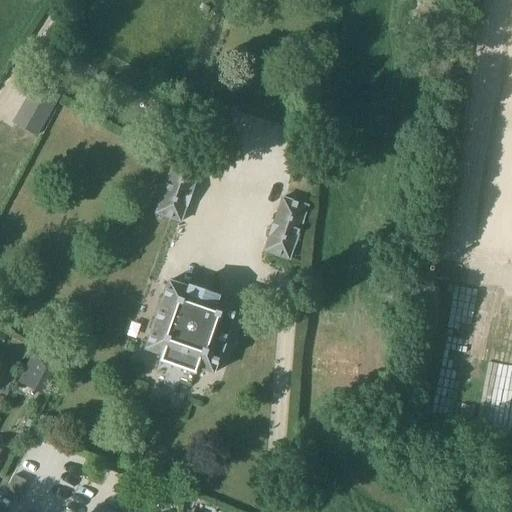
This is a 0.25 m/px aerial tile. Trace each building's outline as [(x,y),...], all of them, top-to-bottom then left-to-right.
[(511,262),(511,24),(475,256),(511,262)] [(37,82),(13,123),(37,137),(60,95),(37,82)] [(199,169),(172,160),(153,216),(180,225),(199,169)] [(294,202),(281,198),(261,253),(289,263),(308,207),(294,202)] [(237,307),(185,289),(168,283),(144,352),(161,357),(155,375),(190,387),(196,369),(213,375),(237,307)] [(59,364),(33,351),(18,382),(43,395),(59,364)] [(0,459),(8,444),(0,439),(0,459)]
